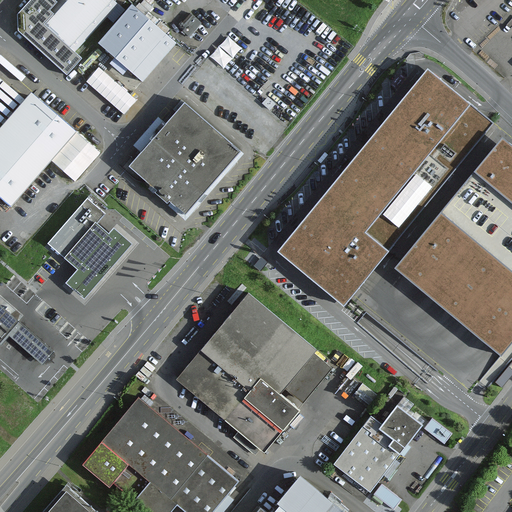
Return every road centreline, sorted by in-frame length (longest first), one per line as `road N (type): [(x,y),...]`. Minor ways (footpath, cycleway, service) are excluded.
road 1 (primary): [(408,13),(44,448)]
road 2 (residential): [(122,144),(0,32)]
road 3 (residential): [(229,21),(122,144)]
road 4 (residential): [(369,511),(302,462),(290,462),(245,511)]
road 5 (residential): [(511,107),(408,13)]
road 6 (residential): [(433,511),(511,409)]
